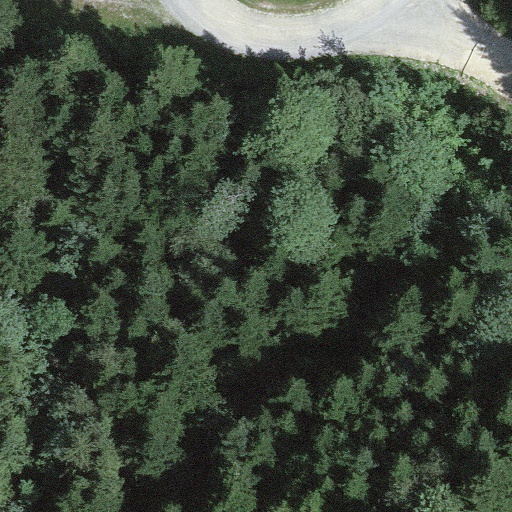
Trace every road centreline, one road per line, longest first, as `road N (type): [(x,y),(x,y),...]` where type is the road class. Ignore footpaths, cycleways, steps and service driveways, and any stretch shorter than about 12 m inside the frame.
road 1 (track): [(203,0),(258,30),(291,35),(323,32),(383,0)]
road 2 (track): [(511,73),(406,0)]
